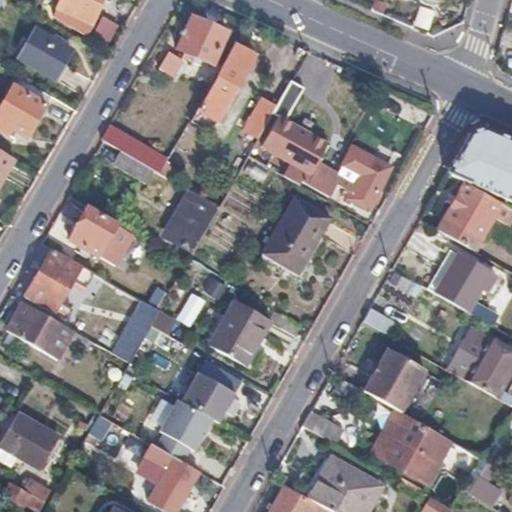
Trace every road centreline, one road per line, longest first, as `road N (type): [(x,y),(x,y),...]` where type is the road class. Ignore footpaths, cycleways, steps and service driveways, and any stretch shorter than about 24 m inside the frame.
road 1 (residential): [(227,511),(463,85)]
road 2 (residential): [(0,274),(161,0)]
road 3 (tertiary): [(276,0),(463,85)]
